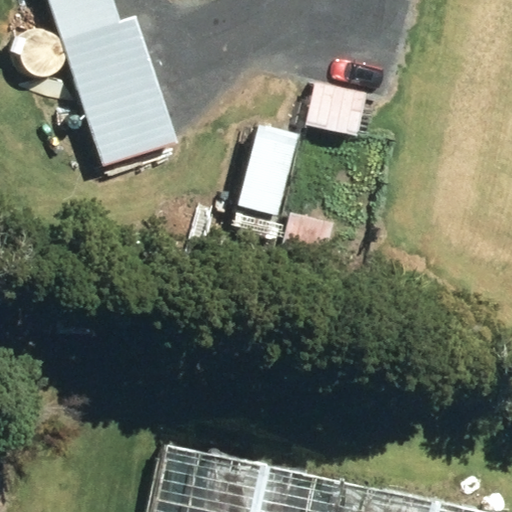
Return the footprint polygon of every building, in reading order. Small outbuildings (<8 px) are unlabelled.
[(113,0),(48,0),(103,162),(177,138),(135,11),(119,17),(113,0)] [(367,90),(317,78),(307,122),(357,134),(367,90)] [(298,130),(257,120),(237,202),(278,212),(298,130)] [(334,217),(291,209),(283,245),(326,254),(334,217)] [(509,511),(511,505),(169,432),(151,511),(509,511)]
